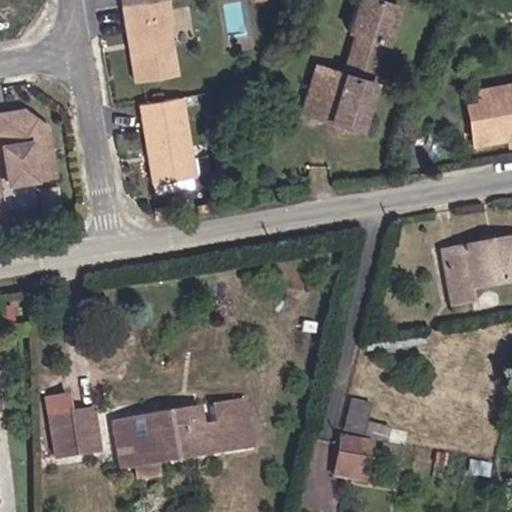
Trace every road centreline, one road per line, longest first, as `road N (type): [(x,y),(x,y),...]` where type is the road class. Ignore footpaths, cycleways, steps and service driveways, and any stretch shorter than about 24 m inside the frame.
road 1 (residential): [(511,178),(113,250)]
road 2 (residential): [(113,250),(78,54)]
